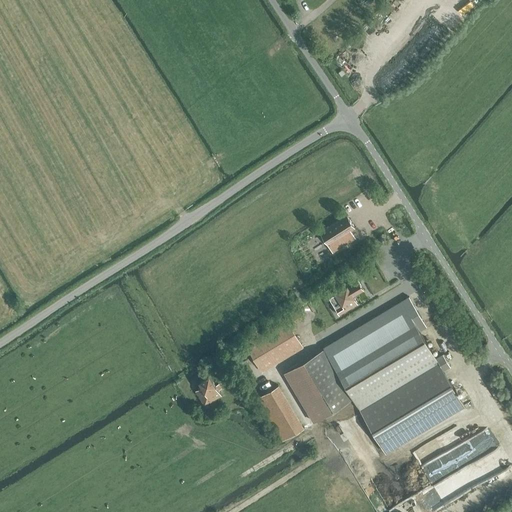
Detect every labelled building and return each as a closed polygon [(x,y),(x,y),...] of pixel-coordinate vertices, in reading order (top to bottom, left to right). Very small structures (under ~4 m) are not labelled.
[(265,172),(272,165),(269,162),(262,168),(265,172)] [(347,215),(320,231),(333,252),(356,238),(351,230),(355,227),(347,215)] [(347,286),(328,298),(338,314),(357,303),(352,295),(363,289),(357,281),(347,287),(347,286)] [(407,297),(322,347),(324,350),(328,357),(354,399),(387,452),(465,404),(445,371),(452,367),(444,354),(437,358),(420,330),(426,327),(407,297)] [(286,318),(244,343),(262,372),(303,347),(291,325),(306,316),(299,306),(284,315),(286,318)] [(354,399),(328,357),(324,350),(285,374),(316,423),(354,399)] [(202,387),(195,390),(204,406),(222,395),(209,374),(198,380),(202,387)] [(279,385),(258,397),(282,440),(304,427),(279,385)] [(473,414),(421,452),(430,489),(424,493),(437,511),(462,492),(466,484),(464,474),(482,482),(480,476),(489,470),(488,468),(484,469),(480,464),(480,462),(474,459),(471,461),(473,467),(468,471),(460,467),(458,472),(460,475),(446,479),(455,472),(455,471),(451,469),(453,463),(463,461),(457,452),(460,447),(484,429),(473,414)]
